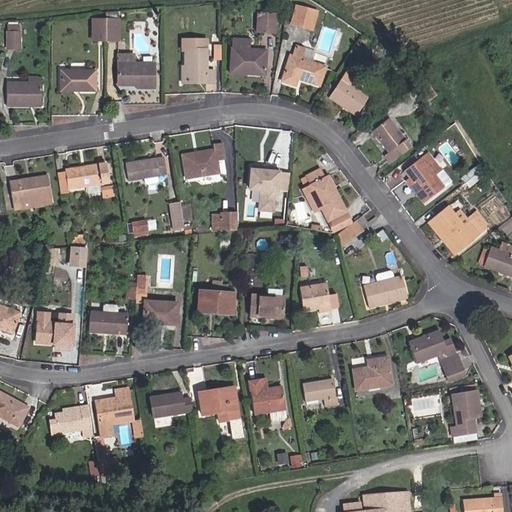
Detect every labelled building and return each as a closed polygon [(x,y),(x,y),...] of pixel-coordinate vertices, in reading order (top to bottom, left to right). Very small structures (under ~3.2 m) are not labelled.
[(291,24),(312,30),(317,12),(296,5),(291,24)] [(257,31),(275,32),(276,14),(258,13),(257,31)] [(91,41),(106,42),(106,19),(92,19),(91,41)] [(106,42),(119,42),(119,19),(106,19),(106,42)] [(7,49),(20,49),(21,32),(7,32),(7,49)] [(247,74),(265,75),(266,50),(249,49),(249,40),(233,39),(233,48),(231,48),(230,70),(247,71),(247,74)] [(214,70),(206,70),(207,40),(182,40),(182,51),(185,51),(185,67),(182,67),(182,81),(207,81),(207,83),(214,83),(214,70)] [(297,79),(319,86),(325,67),(290,55),(282,82),(295,86),(297,79)] [(137,89),(155,89),(155,63),(118,63),(118,83),(137,83),(137,89)] [(60,91),(96,92),(96,70),(60,70),(60,91)] [(426,104),(439,94),(435,88),(428,79),(415,88),(426,104)] [(357,113),(367,97),(342,80),(329,98),(344,108),(346,106),(357,113)] [(7,107),(42,107),(42,82),(7,82),(7,107)] [(390,162),(410,146),(389,118),(372,131),(389,153),(385,156),(390,162)] [(186,179),(219,173),(217,159),(224,158),(222,143),(214,145),(215,149),(182,155),(186,179)] [(443,186),(426,164),(433,159),(428,153),(404,171),(409,178),(417,188),(419,186),(421,189),(419,191),(426,199),(443,186)] [(158,176),(166,175),(163,157),(126,163),(129,181),(144,178),(145,184),(147,185),(154,184),(158,182),(158,176)] [(441,170),(433,159),(426,164),(443,186),(450,181),(442,170),(441,170)] [(69,190),(110,183),(107,163),(65,169),(69,190)] [(269,191),(278,192),(279,169),(251,166),(249,190),(263,191),(262,198),(269,198),(269,191)] [(466,182),(481,171),(478,166),(463,178),(466,182)] [(490,172),(487,166),(481,171),(466,182),(470,188),(490,172)] [(333,232),(352,222),(335,189),(331,190),(324,177),(320,168),(305,175),(309,184),(303,187),(315,211),(321,209),(333,232)] [(205,182),(220,180),(219,174),(204,176),(205,182)] [(14,211),(52,205),(48,175),(9,181),(14,211)] [(331,190),(335,189),(327,175),(324,177),(331,190)] [(422,202),(426,199),(419,191),(421,189),(419,186),(417,188),(409,178),(406,181),(422,202)] [(14,211),(9,181),(2,182),(7,216),(15,215),(14,211)] [(173,228),(183,227),(179,202),(169,204),(173,228)] [(448,206),(431,220),(457,252),(486,228),(484,225),(486,223),(479,214),(464,226),(448,206)] [(223,232),(237,230),(237,210),(222,212),(222,214),(212,215),(214,230),(223,229),(223,232)] [(361,227),(367,223),(362,216),(356,220),(361,227)] [(133,232),(148,230),(146,220),(132,222),(133,232)] [(361,227),(356,220),(337,234),(341,249),(364,230),(361,227)] [(385,238),(380,232),(374,236),(379,243),(385,238)] [(511,254),(511,246),(501,242),(499,250),(511,254)] [(88,245),(70,244),(68,265),(86,266),(88,245)] [(484,267),(511,277),(511,254),(499,250),(491,247),(484,267)] [(137,290),(145,291),(147,275),(138,274),(137,290)] [(384,300),(406,295),(401,275),(363,285),(369,308),(385,304),(384,300)] [(330,309),(338,307),(336,294),(328,295),(326,283),(299,287),(303,311),(318,309),(318,308),(330,306),(330,309)] [(136,299),(137,290),(137,287),(129,286),(128,298),(136,299)] [(250,317),(281,319),(284,288),(267,287),(267,295),(251,294),(250,317)] [(144,301),(145,300),(145,291),(137,290),(136,299),(136,301),(144,301)] [(213,313),(233,314),(234,293),(199,290),(198,308),(213,309),(213,313)] [(143,323),(176,325),(178,303),(145,300),(144,301),(143,323)] [(90,311),(89,332),(126,335),(127,314),(117,313),(118,304),(103,303),(102,312),(90,311)] [(0,328),(13,334),(20,313),(0,305),(0,328)] [(36,343),(71,345),(72,325),(38,322),(36,343)] [(457,353),(456,353),(451,338),(443,341),(439,330),(409,341),(418,364),(439,356),(448,381),(466,374),(457,353)] [(355,390),(392,385),(388,357),(373,359),(374,366),(352,369),(355,390)] [(337,396),(335,396),(332,378),(302,383),(305,402),(324,399),(325,406),(338,404),(337,396)] [(271,423),(287,420),(281,385),(259,389),(257,380),(248,381),(254,415),(269,412),(271,423)] [(111,425),(134,421),(129,387),(114,390),(116,397),(94,400),(98,427),(111,425)] [(220,419),(239,416),(234,388),(217,391),(216,389),(198,392),(202,415),(219,412),(220,419)] [(473,418),(480,416),(477,390),(451,394),(451,395),(447,396),(448,404),(452,403),(456,426),(451,427),(452,436),(476,432),(473,418)] [(0,416),(19,427),(30,407),(0,391),(0,416)] [(153,417),(192,411),(190,397),(182,398),(181,393),(172,394),(172,397),(150,400),(153,417)] [(94,436),(93,428),(89,405),(80,406),(80,409),(64,412),(55,413),(56,421),(58,433),(82,430),(83,438),(94,436)] [(141,420),(134,421),(138,445),(144,444),(141,420)] [(51,435),(58,433),(56,421),(49,422),(51,435)] [(98,460),(117,456),(111,425),(98,427),(93,428),(94,436),(98,460)] [(101,476),(119,473),(117,456),(98,460),(100,475),(101,476)] [(89,472),(97,471),(96,461),(88,462),(89,472)] [(100,475),(98,476),(97,471),(89,472),(90,477),(97,476),(98,483),(102,483),(101,476),(100,475)] [(408,511),(407,495),(412,495),(412,491),(362,495),(362,505),(358,505),(358,503),(342,504),(342,511),(408,511)] [(495,498),(463,500),(463,511),(501,511),(501,497),(495,498)]
